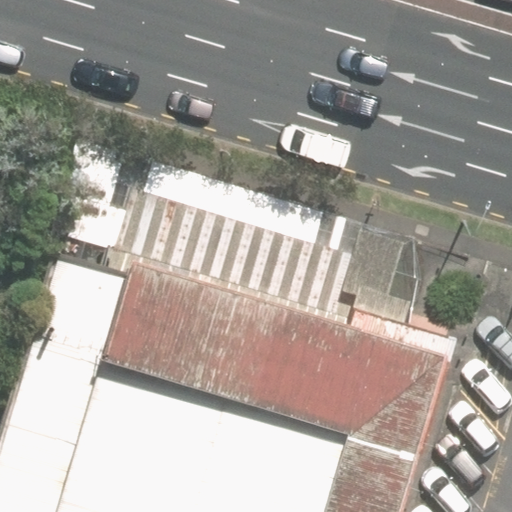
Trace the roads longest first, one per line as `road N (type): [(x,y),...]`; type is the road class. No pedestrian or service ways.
road 1 (primary): [(434,99),(0,30)]
road 2 (primary): [(434,99),(72,0)]
